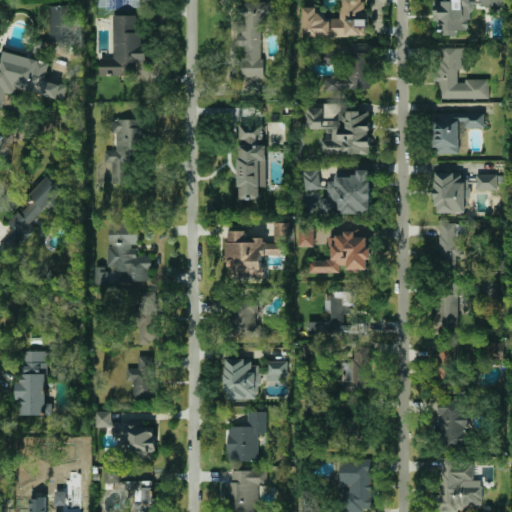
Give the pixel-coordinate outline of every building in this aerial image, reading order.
[(303,7),(304,37),(367,36),(366,0),(362,0),(361,0),(340,0),(341,18),(320,19),(319,7),(303,7)] [(504,0),(445,0),(446,1),(436,1),(436,35),(458,35),(458,31),(471,30),(471,7),(504,6),(504,0)] [(239,2),(239,47),(243,46),(244,77),(263,77),(263,22),(274,22),(274,2),(239,2)] [(49,6),(50,45),(73,44),(72,5),(49,6)] [(142,14),(113,15),(113,57),(100,57),(100,75),(135,74),(134,61),(143,61),(142,14)] [(440,99),(489,99),(489,80),(458,80),(458,69),(467,69),(467,48),(442,48),(442,59),(435,59),(434,82),(440,82),(440,99)] [(49,62),(4,51),(1,64),(0,63),(0,108),(1,109),(6,88),(63,101),(66,85),(45,80),(49,62)] [(324,91),(370,90),(369,52),(349,53),(349,76),(324,76),(324,91)] [(307,129),(322,129),(322,108),(307,108),(307,129)] [(370,109),(339,109),(339,121),(323,122),(323,129),(330,129),(330,139),(322,139),(322,154),(370,154),(370,109)] [(434,153),(459,153),(459,138),(466,138),(466,128),(485,128),(485,112),(434,113),(434,153)] [(112,183),(132,183),(132,164),(144,164),(143,119),(111,119),(111,133),(116,133),(116,150),(105,150),(105,163),(111,163),(112,183)] [(267,125),(240,125),(239,199),(260,199),(260,186),(266,186),(267,125)] [(320,190),(319,168),(304,169),(304,190),(320,190)] [(328,198),(320,198),(321,214),(371,213),(370,170),(358,170),(358,177),(328,178),(328,198)] [(470,212),(470,180),(464,180),(464,172),(436,173),(436,213),(470,212)] [(497,174),(476,174),(476,190),(498,190),(497,174)] [(25,241),(38,230),(32,223),(55,203),(53,200),(64,191),(50,176),(30,193),(34,199),(8,222),(25,241)] [(107,223),(109,271),(119,270),(119,282),(151,280),(149,255),(138,256),(136,221),(107,223)] [(440,269),(463,269),(463,223),(440,223),(440,269)] [(299,245),(327,245),(327,225),(299,226),(299,245)] [(331,260),(310,260),(310,272),(340,273),(340,268),(369,268),(369,232),(344,232),(344,236),(331,236),(331,260)] [(107,267),(95,267),(95,284),(107,284),(107,267)] [(459,296),(464,296),(464,282),(437,283),(438,330),(459,330),(459,296)] [(332,321),(308,322),(308,334),(370,333),(370,323),(344,323),(344,313),(358,313),(357,290),(331,291),(332,321)] [(139,344),(159,344),(157,291),(138,292),(139,344)] [(259,337),(260,298),(232,297),(231,337),(259,337)] [(505,342),(490,343),(490,359),(505,359),(505,342)] [(355,346),(354,360),(342,360),(341,392),(368,392),(369,346),(355,346)] [(437,347),(436,386),(454,387),(455,348),(437,347)] [(53,415),(53,403),(48,403),(48,351),(21,351),(20,399),(22,399),(22,415),(53,415)] [(138,368),(127,368),(127,381),(134,381),(133,400),(157,400),(157,355),(138,355),(138,368)] [(252,359),(226,359),(226,399),(260,399),(259,365),(252,365),(252,359)] [(287,361),(267,361),(267,381),(288,381),(287,361)] [(439,400),(440,452),(468,451),(467,399),(439,400)] [(96,411),(96,426),(111,427),(112,411),(96,411)] [(228,461),(259,461),(259,434),(267,434),(267,411),(248,412),(248,426),(228,426),(228,461)] [(155,457),(155,427),(144,427),(144,422),(118,421),(117,457),(155,457)] [(340,458),(340,489),(342,489),(342,511),(373,511),(373,458),(340,458)] [(441,495),(434,495),(434,510),(482,509),(481,480),(473,480),(473,458),(440,458),(441,495)] [(105,482),(119,483),(119,468),(105,468),(105,482)] [(268,487),(268,470),(232,470),(232,482),(226,482),(225,511),(258,511),(258,487),(268,487)] [(127,481),(126,500),(134,500),(134,511),(156,511),(157,481),(127,481)] [(30,498),(30,511),(46,511),(46,497),(30,498)]
